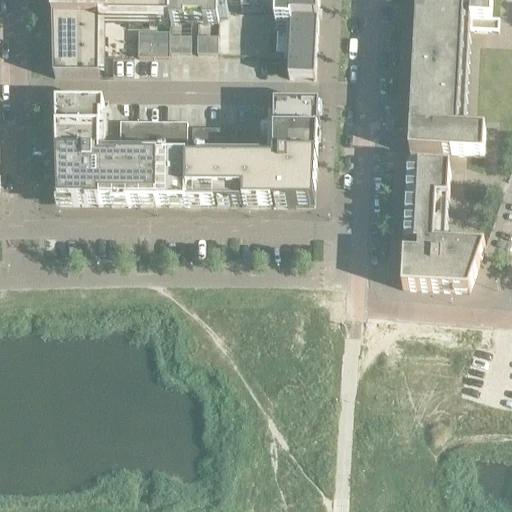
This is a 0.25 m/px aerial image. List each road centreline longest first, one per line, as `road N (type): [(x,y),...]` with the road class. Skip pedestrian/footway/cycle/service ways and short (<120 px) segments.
road 1 (residential): [(18,91),(365,96)]
road 2 (residential): [(359,231),(22,231)]
road 3 (residential): [(359,231),(356,305),(499,320)]
road 4 (residential): [(18,91),(22,231)]
road 5 (residential): [(365,96),(359,231)]
